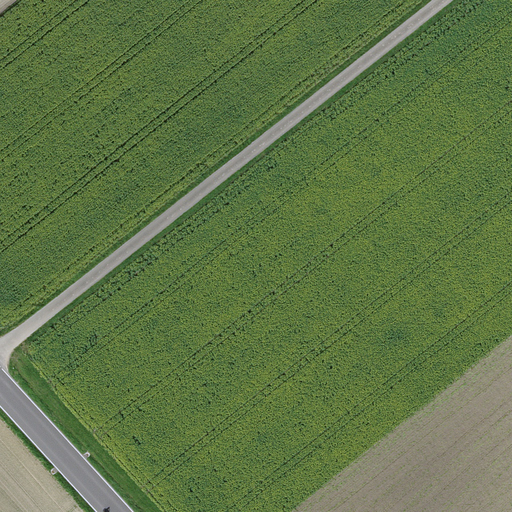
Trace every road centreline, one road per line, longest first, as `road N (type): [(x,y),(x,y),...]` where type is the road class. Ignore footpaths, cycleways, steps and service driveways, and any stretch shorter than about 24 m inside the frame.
road 1 (track): [(444,0),(0,352)]
road 2 (secondary): [(0,388),(110,511)]
